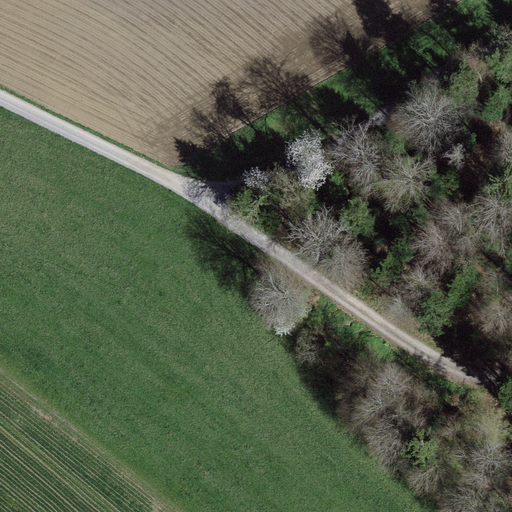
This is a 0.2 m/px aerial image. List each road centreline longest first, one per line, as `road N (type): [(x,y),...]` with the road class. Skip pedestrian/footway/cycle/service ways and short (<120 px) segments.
road 1 (track): [(0,101),(206,198),(326,294),(476,367)]
road 2 (unclassified): [(206,198),(310,167),(425,88),(511,47)]
